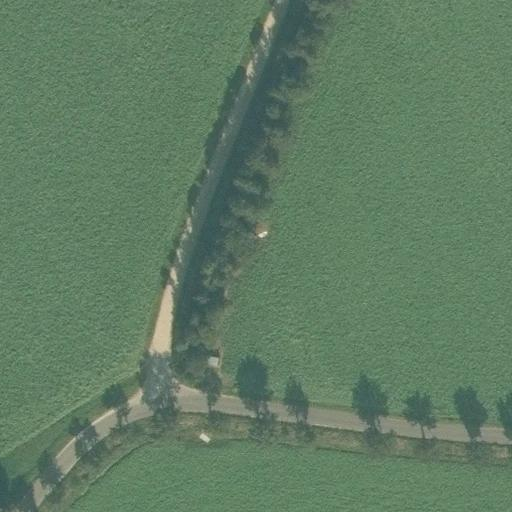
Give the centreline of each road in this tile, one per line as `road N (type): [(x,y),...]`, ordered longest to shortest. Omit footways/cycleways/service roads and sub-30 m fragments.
road 1 (unclassified): [(25,511),(59,468),(111,424),(166,406),(239,406),(511,438)]
road 2 (track): [(166,406),(160,343),(188,235),(281,0)]
